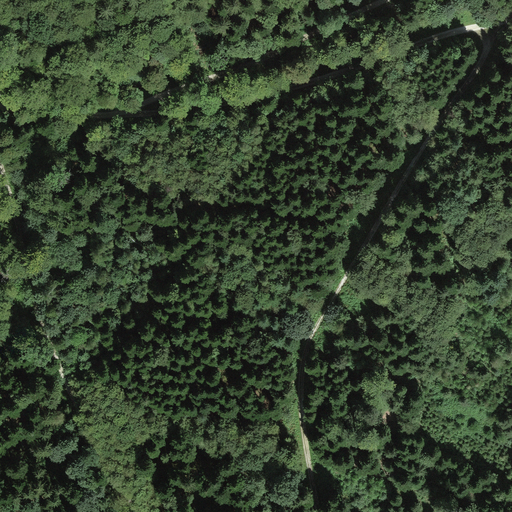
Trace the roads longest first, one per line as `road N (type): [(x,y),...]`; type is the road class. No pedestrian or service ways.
road 1 (track): [(503,23),(410,163),(303,357),(297,416),(314,511)]
road 2 (track): [(511,21),(202,109),(113,115),(0,106)]
road 3 (track): [(0,164),(51,347),(95,451),(138,511)]
road 4 (track): [(113,115),(294,46),(388,0)]
